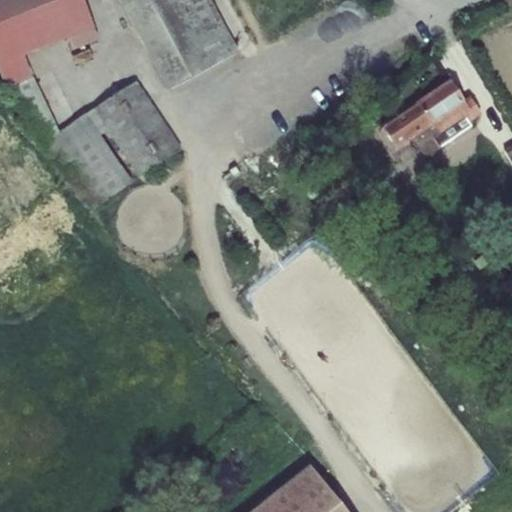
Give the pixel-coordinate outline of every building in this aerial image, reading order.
[(0,0),(0,58),(6,73),(4,74),(24,120),(31,134),(118,221),(174,163),(118,109),(95,134),(62,104),(35,79),(73,61),(79,74),(110,61),(99,35),(84,0),(0,0)] [(127,0),(137,11),(189,65),(251,2),(248,0),(127,0)] [(182,155),(217,119),(162,64),(126,102),(182,155)] [(444,95),(393,132),(419,170),(471,131),(444,95)] [(511,180),(511,138),(510,136),(491,147),(511,180)] [(334,511),(311,479),(264,511),(334,511)]
